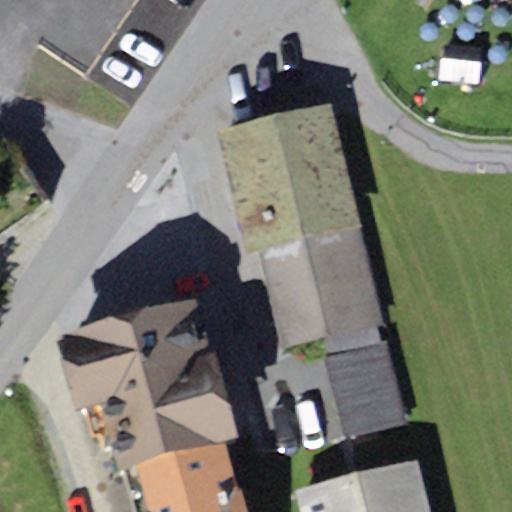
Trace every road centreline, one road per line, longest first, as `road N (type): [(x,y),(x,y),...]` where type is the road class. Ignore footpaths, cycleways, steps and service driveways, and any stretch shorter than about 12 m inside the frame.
road 1 (tertiary): [(236,0),(80,237)]
road 2 (tertiary): [(80,237),(0,354)]
